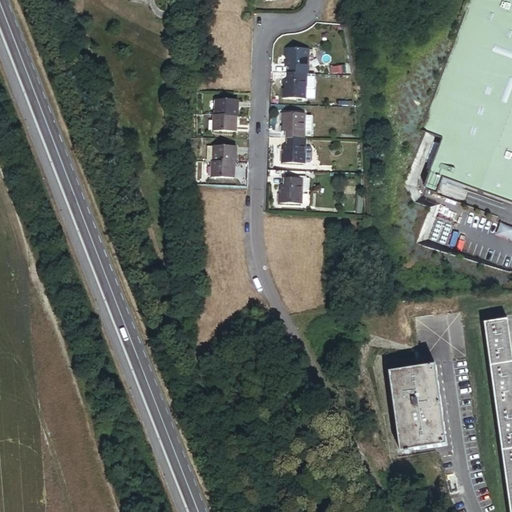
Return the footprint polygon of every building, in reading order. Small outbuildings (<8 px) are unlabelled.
[(511,0),(468,0),(424,133),(446,140),(428,191),(441,196),(447,179),(511,200),(511,0)] [(70,1),(62,4),(66,16),(74,13),(70,1)] [(305,76),(307,76),(308,50),(285,50),(285,58),(286,58),(286,62),(284,62),(284,69),(290,69),(289,75),(305,76)] [(172,72),(185,73),(186,61),(173,60),(172,72)] [(304,100),(305,76),(289,75),(287,75),(287,81),(282,80),(282,85),(284,85),(284,89),(282,89),(282,99),(304,100)] [(215,100),(215,117),(235,118),(237,118),(237,101),(215,100)] [(285,135),(285,140),(287,140),(303,141),(304,131),(309,131),(310,116),(281,115),(281,125),(283,125),(282,129),(281,129),(280,135),(285,135)] [(215,117),(213,117),(212,132),(234,133),(235,118),(215,117)] [(303,141),(287,140),(287,145),(282,145),(282,151),(283,151),(283,155),(282,155),(281,165),(304,166),(305,141),(303,141)] [(202,147),(201,163),(207,163),(233,164),(235,164),(236,148),(202,147)] [(233,164),(207,163),(206,177),(233,178),(233,164)] [(309,185),(286,184),(285,189),(280,188),(279,194),(281,194),(281,199),(279,199),(279,208),(300,209),(301,194),(309,194),(309,185)] [(511,511),(511,368),(505,317),(482,320),(508,511),(511,511)] [(433,362),(387,368),(398,455),(444,449),(433,362)]
